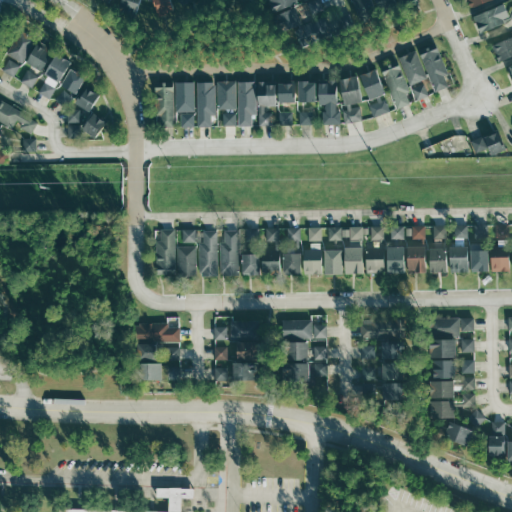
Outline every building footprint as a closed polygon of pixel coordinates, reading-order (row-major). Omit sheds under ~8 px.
[(121,0),(117,12),(132,18),(138,0),(121,0)] [(152,0),(160,15),(176,7),(172,0),(152,0)] [(318,0),(312,0),(307,2),(311,15),(322,11),(318,0)] [(352,0),(362,22),(379,14),(373,0),(352,0)] [(377,0),(384,11),(398,2),(396,0),(377,0)] [(467,0),(471,8),(491,0),(467,0)] [(482,32),(506,21),(499,5),(475,16),(482,32)] [(278,17),(285,29),(301,20),(294,8),(278,17)] [(304,27),(310,40),(331,30),(325,18),(304,27)] [(10,57),(2,69),(13,75),(36,39),(20,29),(5,54),(10,57)] [(511,56),(511,36),(491,45),(498,62),(511,56)] [(26,62),(42,71),(53,51),(38,42),(26,62)] [(452,84),(437,44),(421,51),(435,90),(452,84)] [(416,50),(400,56),(416,99),(430,94),(425,80),(427,80),(416,50)] [(37,90),(50,97),(70,60),(58,53),(37,90)] [(397,107),(413,102),(398,61),(382,67),(397,107)] [(78,93),(86,74),(70,68),(63,87),(78,93)] [(374,115),(391,110),(378,68),(361,74),(374,115)] [(20,80),(30,87),(37,77),(27,70),(20,80)] [(346,121),(361,119),(359,102),(363,102),(359,75),(341,78),(346,121)] [(238,80),(219,81),(219,108),(238,108),(238,80)] [(299,101),(315,101),(315,80),(299,80),(299,101)] [(320,104),(337,103),(337,80),(319,80),(320,104)] [(173,81),(157,81),(157,125),(173,125),(173,81)] [(193,111),(193,81),(176,81),(177,111),(193,111)] [(197,125),(214,125),(214,81),(197,81),(197,125)] [(255,125),(254,81),(239,81),(239,125),(255,125)] [(258,125),(272,125),(272,105),(277,105),(277,82),(258,82),(258,125)] [(280,102),(295,102),(295,83),(280,83),(280,102)] [(90,111),(100,95),(87,86),(77,102),(90,111)] [(64,106),(73,97),(64,89),(55,98),(64,106)] [(0,119),(14,126),(15,123),(32,131),(38,119),(0,100),(0,119)] [(68,121),(78,122),(79,110),(69,109),(68,121)] [(300,122),(312,122),(312,111),(300,111),(300,122)] [(323,111),(323,122),(340,122),(340,111),(323,111)] [(84,127),(96,136),(107,122),(95,112),(84,127)] [(222,112),(222,125),(235,125),(235,112),(222,112)] [(280,124),(293,124),(293,112),(280,112),(280,124)] [(182,125),(193,125),(193,113),(182,113),(182,125)] [(472,140),(475,151),(488,147),(491,154),(505,149),(499,131),(472,140)] [(37,152),(37,139),(25,138),(25,151),(37,152)] [(0,163),(9,163),(9,151),(0,150),(0,163)] [(474,224),(474,236),(488,236),(487,223),(481,224),(474,224)] [(495,223),(502,223),(509,223),(509,236),(496,236),(495,223)] [(412,225),(418,224),(425,224),(425,237),(412,238),(412,225)] [(433,224),(440,224),(446,224),(446,237),(433,237),(433,224)] [(454,224),(461,224),(467,224),(468,236),(455,236),(454,224)] [(328,226),(335,226),(341,225),(341,238),(328,239),(328,226)] [(349,226),(356,225),(362,225),(363,238),(350,239),(349,226)] [(371,225),(376,225),(384,225),(384,238),(371,238),(371,225)] [(391,225),(397,225),(404,225),(404,238),(391,238),(391,225)] [(287,226),(294,226),(300,226),(300,239),(287,240),(287,226)] [(308,226),(315,226),(321,226),(321,239),(309,239),(308,226)] [(246,227),(252,227),(259,227),(259,240),(246,240),(246,227)] [(266,227),(266,240),(279,240),(279,227),(272,227),(266,227)] [(174,228),(175,272),(159,273),(156,273),(155,228),(168,228),(174,228)] [(195,228),(196,241),(183,241),(183,228),(189,228),(195,228)] [(216,229),(218,274),(202,275),(199,275),(197,230),(210,230),(216,229)] [(237,229),(239,274),(223,274),(221,274),(219,229),(231,229),(237,229)] [(177,245),(196,245),(196,276),(187,276),(177,276),(177,245)] [(407,246),(425,245),(426,272),(415,272),(408,273),(407,246)] [(491,245),(509,245),(509,270),(496,270),(491,270),(491,245)] [(366,247),(383,246),(384,272),(371,272),(366,272),(366,247)] [(387,246),(404,246),(404,272),(397,273),(387,273),(387,246)] [(449,246),(467,246),(468,271),(454,271),(450,271),(449,246)] [(345,247),(363,247),(363,272),(353,272),(345,272),(345,247)] [(429,248),(447,247),(447,272),(439,272),(430,272),(429,248)] [(304,249),(321,248),(322,272),(309,273),(305,273),(304,249)] [(262,249),(280,249),(280,273),(266,274),(262,274),(262,249)] [(324,249),(325,273),(333,273),(342,273),(341,249),(324,249)] [(488,250),(488,271),(477,271),(471,271),(471,250),(488,250)] [(284,252),(284,274),(292,274),(301,274),(301,253),(284,252)] [(242,254),(242,275),(249,275),(260,275),(260,254),(242,254)] [(217,326),(229,326),(229,316),(218,316),(217,326)] [(458,316),(459,335),(429,336),(429,324),(429,317),(458,316)] [(461,316),(461,329),(474,329),(474,323),(474,316),(461,316)] [(361,336),(361,330),(361,317),(374,317),(405,317),(405,319),(406,335),(374,336),(361,336)] [(230,320),(231,339),(258,338),(258,329),(258,319),(230,320)] [(282,319),(282,330),(282,338),(307,338),(311,338),(311,319),(282,319)] [(134,340),(179,340),(179,332),(179,321),(134,322),(134,331),(134,340)] [(314,324),(314,337),(327,337),(327,330),(327,324),(314,324)] [(214,325),(214,331),(214,338),(227,338),(227,325),(214,325)] [(461,337),(461,350),(474,350),(474,343),(474,337),(462,337),(461,337)] [(430,338),(453,338),(456,338),(456,356),(430,356),(430,348),(430,338)] [(381,340),(387,340),(402,339),(403,345),(403,357),(384,357),(382,357),(381,340)] [(237,341),(258,341),(258,349),(258,359),(237,359),(237,341)] [(283,341),(307,341),(307,358),(303,358),(284,359),(283,351),(283,341)] [(137,342),(157,342),(157,359),(137,359),(137,349),(137,342)] [(362,344),(362,350),(362,357),(375,357),(375,344),(362,344)] [(214,345),(214,351),(214,358),(228,358),(228,345),(214,345)] [(167,346),(167,359),(180,358),(180,352),(180,346),(167,346)] [(313,346),(313,358),(327,358),(327,351),(327,346),(313,346)] [(430,359),(450,358),(455,358),(456,376),(454,376),(430,377),(430,372),(430,359)] [(461,358),(461,371),(474,371),(474,364),(474,358),(461,358)] [(234,361),(259,361),(259,364),(259,379),(234,380),(234,361)] [(382,361),(384,361),(405,361),(405,368),(405,378),(384,379),(382,379),(382,361)] [(283,362),(306,362),(309,362),(309,381),(300,381),(283,381),(283,373),(283,362)] [(314,362),(314,375),(327,375),(327,368),(327,362),(314,362)] [(135,363),(162,363),(162,380),(136,380),(135,368),(135,363)] [(167,365),(167,378),(180,378),(180,371),(180,365),(167,365)] [(362,366),(362,372),(362,378),(376,378),(376,365),(362,366)] [(214,366),(214,373),(214,379),(228,379),(228,366),(214,366)] [(461,375),(461,377),(462,388),(475,388),(475,381),(475,375),(461,375)] [(430,379),(453,379),(455,379),(455,396),(448,397),(431,397),(431,387),(430,379)] [(382,381),(384,381),(405,381),(405,390),(405,400),(384,400),(382,400),(382,381)] [(362,383),(362,389),(362,396),(375,396),(375,383),(362,383)] [(462,392),(462,397),(462,405),(475,405),(475,398),(475,392),(462,392)] [(431,400),(448,400),(455,399),(456,416),(454,416),(432,417),(431,404),(431,400)] [(476,408),(467,417),(476,426),(477,425),(486,417),(481,412),(476,408)] [(450,420),(454,421),(473,429),(467,444),(466,446),(444,437),(448,427),(450,420)] [(492,421),(492,434),(505,434),(505,421),(499,421),(492,421)] [(488,435),(505,435),(505,439),(505,456),(499,456),(488,456),(488,441),(488,435)] [(59,511),(60,508),(170,511),(170,496),(157,496),(157,486),(195,487),(195,497),(182,497),(181,511),(59,511)]
